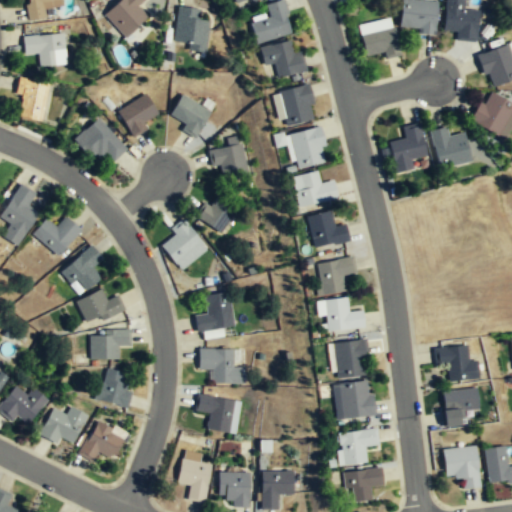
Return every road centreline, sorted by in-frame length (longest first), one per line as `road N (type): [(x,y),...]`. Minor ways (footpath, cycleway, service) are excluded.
road 1 (residential): [(0,136),(55,165),(100,202),(149,285),(164,385),(122,509)]
road 2 (residential): [(348,103),(389,280),(418,511)]
road 3 (residential): [(0,452),(122,509)]
